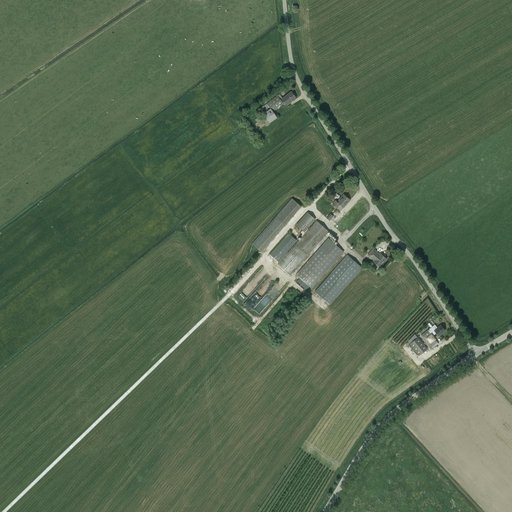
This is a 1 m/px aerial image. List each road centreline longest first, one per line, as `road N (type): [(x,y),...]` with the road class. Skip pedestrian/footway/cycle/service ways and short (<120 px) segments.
road 1 (unclassified): [(471,350),(296,83),(280,0)]
road 2 (unclassified): [(318,511),(369,427),(471,350)]
